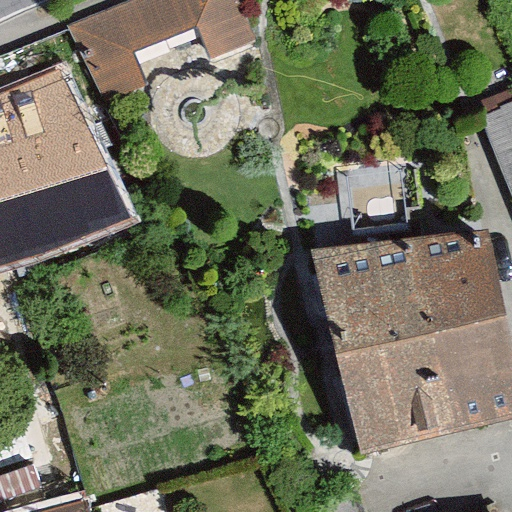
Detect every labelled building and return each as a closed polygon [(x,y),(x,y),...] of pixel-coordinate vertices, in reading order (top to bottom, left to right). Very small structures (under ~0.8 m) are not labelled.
[(147,0),(73,32),(104,104),(154,83),(141,54),(200,29),(213,58),(259,39),(242,0),(147,0)] [(0,262),(129,215),(57,68),(0,91),(0,262)] [(511,96),(475,112),(511,200),(511,96)] [(353,228),(409,222),(403,167),(347,173),(353,228)] [(318,250),(368,452),(511,418),(511,333),(489,222),(318,250)] [(168,511),(162,485),(97,500),(65,400),(9,414),(31,511),(168,511)]
